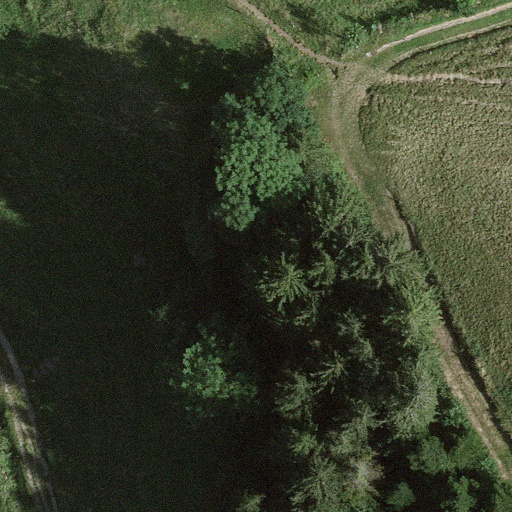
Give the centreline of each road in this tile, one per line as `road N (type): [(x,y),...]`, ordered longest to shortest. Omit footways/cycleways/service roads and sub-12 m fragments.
road 1 (track): [(511,12),(383,57),(365,69),(344,110),(352,156),(511,502)]
road 2 (track): [(49,511),(0,346)]
